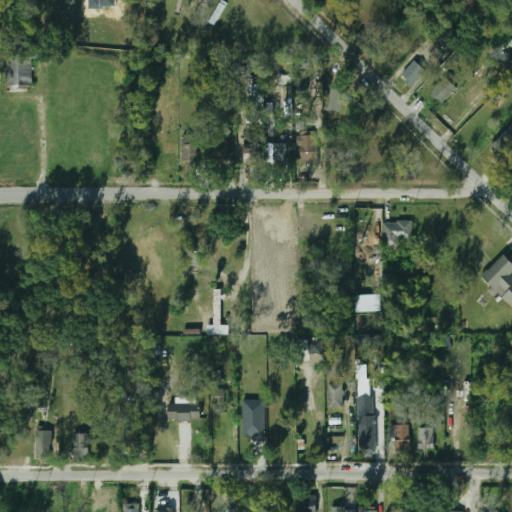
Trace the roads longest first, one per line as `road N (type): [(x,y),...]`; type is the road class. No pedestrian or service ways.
road 1 (residential): [(511,474),(0,475)]
road 2 (residential): [(481,183),(464,191),(0,194)]
road 3 (residential): [(511,213),(294,0)]
